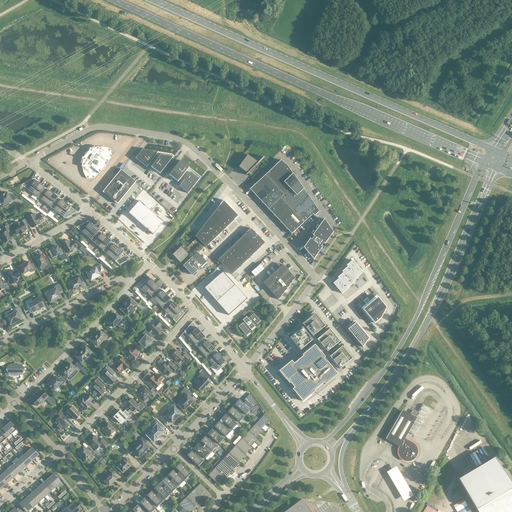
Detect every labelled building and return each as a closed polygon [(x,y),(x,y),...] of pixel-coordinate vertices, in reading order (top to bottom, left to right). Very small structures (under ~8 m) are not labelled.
[(97,147),(95,148),(94,149),(92,149),(90,148),(89,149),(90,150),(83,158),(83,157),(81,158),(83,160),(83,161),(83,162),(82,163),(82,164),(82,165),(82,166),(82,167),(82,168),(83,169),(83,170),(83,171),(83,172),(84,173),(84,174),(84,175),(85,176),(86,177),(86,178),(94,178),(112,157),(111,149),(110,149),(109,149),(108,148),(107,148),(105,147),(104,147),(103,147),(101,147),(100,147),(99,147),(98,147),(97,147)] [(142,149),(135,158),(146,167),(158,152),(142,149)] [(238,167),(247,173),(248,174),(251,176),(260,164),(248,154),(238,167)] [(161,155),(151,167),(160,174),(173,157),(161,155)] [(189,167),(180,160),(169,175),(178,182),(189,167)] [(265,175),(271,182),(273,184),(289,168),(288,166),(281,160),(265,175)] [(298,181),(289,168),(273,184),(277,189),(283,196),(298,181)] [(118,204),(129,190),(136,182),(121,170),(103,192),(105,194),(110,197),(114,201),(118,204)] [(199,179),(190,172),(179,187),(188,193),(199,179)] [(271,182),(265,175),(250,189),(256,196),(271,182)] [(33,178),(21,185),(33,194),(40,184),(33,178)] [(309,197),(298,181),(283,196),(289,203),(295,210),(309,197)] [(277,189),(273,184),(271,182),(256,196),(262,202),(277,189)] [(47,189),(40,184),(33,194),(39,199),(47,189)] [(53,194),(47,189),(39,199),(46,204),(53,194)] [(283,196),(277,189),(262,202),(268,209),(283,196)] [(5,194),(4,193),(1,195),(1,196),(0,196),(0,199),(3,206),(4,205),(5,207),(9,204),(8,203),(11,201),(12,202),(17,198),(12,194),(9,196),(7,193),(5,194)] [(60,198),(53,194),(46,204),(52,208),(60,198)] [(289,203),(283,196),(268,209),(275,216),(289,203)] [(319,211),(309,197),(295,210),(305,222),(313,214),(314,216),(319,211)] [(66,203),(60,198),(52,208),(58,213),(66,203)] [(223,200),(220,205),(227,213),(231,209),(223,200)] [(139,201),(129,213),(141,224),(152,211),(139,201)] [(78,212),(66,203),(58,213),(66,219),(78,212)] [(295,210),(289,203),(275,216),(281,223),(295,210)] [(220,205),(216,209),(223,217),(227,213),(220,205)] [(216,209),(213,214),(219,220),(223,217),(216,209)] [(231,209),(227,213),(234,220),(238,216),(231,209)] [(305,222),(295,210),(281,223),(292,234),(305,222)] [(152,211),(141,224),(153,235),(164,222),(152,211)] [(36,217),(34,213),(30,216),(31,218),(28,219),(33,228),(37,225),(37,224),(44,220),(41,215),(36,217)] [(227,213),(223,217),(230,224),(234,220),(227,213)] [(213,214),(209,218),(216,226),(220,222),(219,220),(213,214)] [(223,217),(219,220),(220,222),(226,228),(230,224),(223,217)] [(209,218),(206,223),(212,230),(216,226),(209,218)] [(28,225),(25,219),(22,221),(23,222),(20,224),(19,222),(15,225),(16,226),(13,227),(17,235),(20,233),(21,234),(25,232),(24,231),(27,229),(25,227),(28,225)] [(314,236),(313,238),(312,240),(310,239),(304,248),(314,259),(322,247),(321,246),(323,243),(325,244),(333,232),(324,219),(313,235),(314,236)] [(88,221),(76,227),(86,236),(95,227),(88,221)] [(220,222),(216,226),(222,231),(226,228),(220,222)] [(206,223),(202,227),(208,233),(212,230),(206,223)] [(8,226),(8,225),(2,228),(4,231),(3,233),(0,234),(5,243),(11,239),(7,232),(11,230),(10,229),(10,228),(9,228),(9,227),(9,226),(8,226)] [(216,226),(212,230),(218,235),(222,231),(216,226)] [(101,232),(95,227),(86,236),(92,241),(101,232)] [(202,227),(199,232),(204,237),(208,233),(202,227)] [(251,229),(247,232),(254,239),(258,236),(251,229)] [(212,230),(208,233),(214,239),(218,235),(212,230)] [(107,237),(101,232),(92,241),(98,247),(107,237)] [(199,232),(195,236),(200,241),(204,237),(199,232)] [(247,232),(244,235),(251,242),(253,240),(254,239),(247,232)] [(208,233),(204,237),(210,243),(214,239),(208,233)] [(244,235),(240,239),(247,246),(249,244),(251,242),(244,235)] [(254,239),(253,240),(260,247),(265,243),(258,236),(254,239)] [(113,243),(107,237),(98,247),(104,252),(113,243)] [(204,237),(200,241),(206,247),(210,243),(204,237)] [(200,243),(196,239),(193,242),(192,243),(187,248),(181,242),(183,244),(175,252),(172,255),(174,257),(175,256),(179,260),(178,261),(180,263),(200,243)] [(240,239),(237,242),(243,249),(245,248),(247,246),(240,239)] [(67,253),(68,252),(69,253),(69,254),(72,252),(73,251),(72,250),(73,249),(77,247),(74,241),(71,243),(72,243),(70,244),(68,240),(62,244),(67,253)] [(251,242),(249,244),(256,251),(260,247),(253,240),(251,242)] [(237,242),(233,246),(240,253),(241,251),(243,249),(237,242)] [(119,248),(113,243),(104,252),(110,257),(119,248)] [(247,246),(245,248),(252,255),(256,251),(249,244),(247,246)] [(233,246),(229,249),(236,256),(237,255),(240,253),(233,246)] [(55,247),(52,249),(48,251),(51,256),(51,257),(52,258),(53,259),(54,260),(55,260),(56,259),(56,258),(56,257),(56,256),(59,254),(62,261),(67,259),(60,248),(59,249),(58,247),(56,248),(55,247)] [(131,259),(119,248),(110,257),(119,265),(131,259)] [(243,249),(241,251),(248,259),(252,255),(245,248),(243,249)] [(229,249),(226,253),(232,260),(233,259),(236,256),(229,249)] [(240,253),(237,255),(244,263),(248,259),(241,251),(240,253)] [(197,252),(183,266),(192,275),(206,262),(197,252)] [(226,253),(222,256),(228,263),(229,263),(232,260),(226,253)] [(38,264),(38,265),(37,265),(39,268),(40,268),(44,266),(46,270),(52,267),(48,259),(45,261),(41,255),(35,258),(38,264)] [(236,256),(233,259),(240,267),(244,263),(237,255),(236,256)] [(222,256),(218,260),(225,267),(228,263),(222,256)] [(232,260),(229,263),(236,270),(240,267),(233,259),(232,260)] [(358,278),(357,277),(362,272),(353,260),(347,265),(348,267),(342,271),(343,273),(338,277),(339,279),(333,283),(342,294),(348,289),(347,288),(353,283),(352,282),(358,278)] [(20,267),(23,274),(30,270),(32,272),(37,269),(33,263),(31,265),(29,262),(25,264),(23,265),(20,267)] [(228,263),(225,267),(232,274),(236,270),(229,263),(228,263)] [(98,267),(97,267),(96,268),(90,271),(89,271),(88,270),(86,271),(85,273),(88,278),(89,277),(91,280),(94,279),(94,278),(96,277),(97,278),(100,276),(98,273),(100,272),(104,270),(101,265),(98,267)] [(295,278),(283,265),(263,282),(278,299),(282,296),(281,296),(284,293),(284,292),(287,289),(286,289),(290,286),(289,285),(292,282),(292,281),(295,278)] [(11,284),(13,283),(13,284),(14,284),(17,283),(17,282),(16,281),(18,280),(17,278),(20,276),(17,270),(12,273),(11,271),(9,273),(9,272),(8,272),(6,273),(6,274),(11,284)] [(223,271),(204,288),(229,315),(247,299),(223,271)] [(53,273),(48,276),(54,286),(59,284),(53,273)] [(74,280),(75,281),(69,284),(72,291),(76,289),(76,290),(79,288),(79,287),(82,285),(81,283),(84,281),(81,276),(74,280)] [(141,286),(146,292),(155,283),(150,277),(141,286)] [(0,290),(3,289),(6,294),(11,291),(7,283),(4,285),(0,278),(0,290)] [(161,289),(155,283),(146,292),(152,298),(161,289)] [(51,288),(52,289),(53,290),(46,294),(50,303),(61,297),(59,293),(63,291),(59,284),(51,288)] [(167,295),(161,289),(152,298),(158,303),(167,295)] [(38,296),(39,298),(39,299),(33,302),(31,299),(25,302),(27,305),(29,304),(33,312),(44,306),(42,304),(45,302),(40,294),(38,296)] [(172,301),(167,295),(158,303),(163,309),(172,301)] [(135,297),(133,300),(132,300),(130,298),(120,309),(128,316),(131,312),(133,313),(136,310),(134,309),(140,302),(135,297)] [(387,307),(378,297),(371,303),(369,301),(370,301),(366,304),(368,306),(363,309),(375,323),(381,318),(387,307)] [(178,306),(172,301),(163,309),(169,315),(178,306)] [(184,313),(178,306),(169,315),(176,323),(184,313)] [(15,309),(16,311),(17,312),(6,317),(10,325),(21,319),(19,316),(23,314),(19,307),(15,309)] [(238,318),(240,321),(248,313),(246,311),(238,318)] [(254,314),(250,317),(248,319),(247,317),(246,317),(247,317),(243,320),(244,322),(243,324),(242,323),(242,324),(239,327),(238,326),(238,327),(247,337),(246,336),(250,333),(251,334),(249,332),(251,330),(252,331),(251,330),(255,327),(256,328),(254,326),(256,324),(257,325),(256,324),(260,321),(261,322),(254,313),(254,314)] [(303,324),(310,332),(313,336),(326,326),(315,313),(303,324)] [(116,325),(117,325),(119,327),(123,322),(124,323),(127,320),(122,315),(120,317),(116,314),(113,317),(113,318),(111,319),(108,323),(113,328),(116,325)] [(158,314),(157,315),(164,322),(165,321),(158,314)] [(152,332),(157,336),(162,330),(159,328),(162,325),(157,321),(155,324),(154,324),(149,329),(150,330),(148,331),(151,333),(152,332)] [(172,328),(165,321),(164,322),(171,329),(172,328)] [(192,322),(184,332),(192,341),(201,333),(192,322)] [(351,327),(350,327),(348,329),(363,347),(365,344),(369,338),(356,323),(351,327)] [(302,327),(299,330),(290,338),(300,350),(312,341),(313,340),(306,332),(302,327)] [(317,339),(324,347),(328,352),(340,341),(330,329),(317,339)] [(105,330),(103,333),(102,333),(101,332),(100,331),(100,332),(96,335),(96,336),(95,336),(95,337),(91,341),(97,346),(97,347),(98,346),(97,346),(100,343),(101,344),(102,344),(103,344),(104,343),(104,342),(104,341),(103,340),(106,337),(108,339),(111,336),(105,330)] [(146,348),(147,349),(150,346),(149,345),(152,341),(146,335),(148,333),(149,334),(146,330),(139,337),(142,339),(139,342),(145,348),(146,348)] [(206,339),(201,333),(192,341),(197,347),(206,339)] [(211,345),(206,339),(197,347),(202,353),(211,345)] [(294,363),(292,360),(287,364),(288,364),(279,371),(286,379),(290,383),(291,383),(295,387),(293,389),(296,393),(303,401),(311,395),(316,391),(315,390),(324,382),(325,384),(338,374),(326,360),(327,359),(315,344),(302,355),(303,356),(300,359),(299,358),(297,360),(298,360),(294,363)] [(126,354),(133,361),(139,356),(136,353),(137,351),(137,352),(140,349),(135,345),(132,349),(131,348),(126,354)] [(217,351),(211,345),(202,353),(207,359),(217,351)] [(91,346),(88,348),(88,349),(86,347),(85,347),(81,351),(80,352),(76,356),(76,357),(82,362),(85,359),(86,360),(87,360),(88,360),(89,359),(89,358),(89,357),(88,356),(91,353),(93,355),(97,352),(91,346)] [(331,355),(331,356),(330,356),(337,364),(337,365),(340,369),(353,358),(342,346),(331,355)] [(172,357),(179,363),(182,360),(183,360),(186,362),(190,357),(185,353),(185,354),(183,356),(177,350),(173,355),(173,356),(172,357)] [(222,357),(217,351),(207,359),(212,365),(222,357)] [(114,367),(119,371),(120,371),(119,371),(121,369),(122,369),(121,368),(122,368),(125,370),(127,368),(127,369),(128,369),(130,368),(129,367),(129,366),(131,364),(123,357),(121,359),(121,358),(120,358),(118,360),(118,361),(119,361),(117,363),(118,363),(114,367)] [(227,363),(222,357),(212,365),(217,371),(227,363)] [(75,365),(74,366),(73,366),(70,363),(62,371),(67,377),(75,369),(77,367),(80,370),(82,367),(77,362),(75,364),(75,365)] [(165,363),(160,369),(168,376),(170,374),(171,374),(174,371),(175,371),(178,368),(171,363),(169,365),(168,365),(165,363)] [(22,365),(15,364),(9,365),(6,370),(9,374),(13,375),(14,375),(16,375),(17,375),(18,375),(22,374),(24,370),(22,365)] [(102,377),(111,385),(116,379),(113,376),(115,373),(113,371),(108,366),(103,371),(106,373),(102,377)] [(209,377),(203,370),(200,374),(201,375),(199,378),(202,381),(196,387),(201,392),(210,382),(207,380),(209,377)] [(153,376),(148,382),(156,389),(161,383),(160,382),(163,378),(159,374),(156,377),(157,377),(156,379),(153,376)] [(66,381),(61,376),(58,379),(56,377),(48,384),(50,387),(50,388),(50,389),(50,390),(51,391),(53,391),(54,390),(58,385),(60,387),(66,381)] [(96,395),(99,397),(101,395),(102,396),(104,393),(103,393),(104,392),(102,389),(105,386),(101,382),(101,383),(97,379),(92,384),(94,385),(93,386),(94,387),(91,390),(93,392),(93,393),(95,395),(96,395)] [(142,390),(137,395),(144,401),(145,401),(146,401),(147,399),(148,398),(147,397),(151,394),(154,397),(157,394),(152,389),(150,391),(144,386),(141,389),(142,390)] [(193,400),(189,396),(191,394),(185,388),(181,392),(184,395),(180,399),(181,401),(178,404),(184,410),(193,400)] [(47,397),(42,391),(35,397),(34,397),(32,399),(32,400),(37,406),(47,397)] [(250,393),(244,400),(246,401),(244,403),(239,399),(235,404),(246,415),(245,413),(249,409),(251,410),(257,403),(250,393)] [(91,405),(89,403),(93,399),(88,394),(84,398),(79,403),(86,410),(91,405)] [(57,401),(52,397),(48,401),(52,406),(57,401)] [(126,405),(133,412),(137,408),(140,411),(145,407),(140,402),(138,405),(132,399),(126,405)] [(246,415),(235,404),(234,404),(239,408),(237,411),(232,406),(228,411),(239,422),(246,415)] [(72,407),(67,411),(69,413),(67,415),(71,420),(73,418),(76,420),(81,415),(72,407)] [(169,421),(172,424),(181,414),(174,407),(168,412),(166,410),(159,417),(166,424),(169,421)] [(120,410),(114,417),(121,424),(124,421),(125,422),(127,420),(129,421),(133,418),(127,412),(125,414),(123,414),(120,410)] [(57,414),(60,416),(56,420),(58,422),(57,422),(59,424),(58,424),(58,425),(57,426),(61,430),(60,429),(62,428),(63,427),(65,430),(69,426),(66,422),(65,422),(64,421),(62,418),(64,416),(60,411),(57,414)] [(239,422),(228,411),(228,412),(232,416),(230,418),(226,414),(221,419),(233,430),(239,422)] [(402,412),(402,411),(387,438),(400,445),(399,447),(399,448),(398,449),(398,450),(398,451),(398,452),(398,454),(399,455),(399,456),(400,457),(401,458),(402,459),(404,458),(404,460),(405,461),(406,461),(407,461),(408,461),(409,461),(410,461),(411,460),(412,460),(413,459),(414,459),(414,458),(415,458),(415,457),(416,456),(417,455),(417,454),(417,453),(417,452),(417,451),(417,450),(417,449),(417,448),(416,447),(416,446),(415,445),(415,444),(414,444),(413,443),(403,438),(413,420),(419,424),(421,421),(415,417),(414,418),(402,412)] [(264,414),(262,416),(256,424),(264,431),(261,429),(265,424),(266,425),(270,422),(264,414)] [(146,435),(154,442),(164,431),(162,429),(164,427),(155,419),(150,424),(154,428),(146,435)] [(233,430),(221,419),(225,423),(223,425),(219,421),(214,426),(226,437),(233,430)] [(14,425),(11,421),(7,424),(8,425),(8,424),(8,425),(6,427),(5,426),(5,427),(12,434),(16,430),(17,430),(14,426),(14,425)] [(101,430),(104,433),(109,438),(116,431),(116,432),(119,429),(114,425),(112,427),(108,423),(101,430)] [(264,431),(256,424),(249,431),(258,440),(259,440),(256,437),(260,433),(261,434),(264,431)] [(226,437),(214,426),(219,430),(217,433),(212,428),(207,434),(219,444),(226,437)] [(12,434),(5,427),(2,429),(3,429),(1,432),(0,430),(0,431),(7,439),(7,438),(9,440),(12,436),(11,435),(11,434),(11,435),(12,434)] [(258,440),(249,431),(242,438),(253,448),(251,446),(255,442),(256,443),(258,440)] [(219,444),(207,434),(212,438),(210,440),(205,436),(201,441),(212,452),(219,444)] [(96,449),(99,446),(101,446),(103,449),(108,444),(102,439),(100,441),(95,436),(89,442),(91,444),(91,445),(93,447),(94,447),(96,449)] [(140,439),(142,441),(142,442),(133,451),(139,457),(142,454),(143,453),(145,451),(148,448),(145,444),(147,442),(142,437),(140,439)] [(253,448),(242,438),(235,446),(247,456),(245,454),(249,450),(250,451),(253,448)] [(212,452),(201,441),(205,445),(203,447),(199,443),(194,448),(205,459),(212,452)] [(247,456),(235,446),(229,453),(241,464),(239,462),(243,458),(244,459),(247,456)] [(91,455),(92,456),(92,457),(96,453),(90,448),(88,450),(87,450),(86,450),(86,449),(83,447),(82,448),(81,447),(79,450),(79,451),(78,452),(82,456),(81,457),(84,460),(84,459),(86,461),(91,455)] [(33,448),(26,454),(32,461),(32,460),(35,457),(35,458),(39,455),(38,455),(33,448)] [(205,459),(194,448),(198,452),(196,455),(192,451),(187,456),(199,466),(205,459)] [(241,464),(229,453),(222,460),(234,472),(235,472),(233,470),(237,466),(238,467),(241,464)] [(32,461),(26,454),(24,455),(22,454),(19,457),(20,459),(26,466),(25,465),(29,463),(32,461)] [(511,511),(511,482),(511,481),(494,457),(459,479),(477,509),(478,511),(511,511)] [(123,461),(122,460),(120,462),(120,463),(121,463),(118,467),(117,467),(118,467),(123,472),(123,473),(123,472),(131,464),(132,464),(131,464),(127,459),(126,458),(126,459),(123,461)] [(26,466),(20,459),(13,465),(20,472),(19,471),(22,468),(23,469),(26,466)] [(234,472),(222,460),(215,468),(228,480),(228,479),(227,478),(231,474),(232,475),(234,472)] [(191,474),(180,463),(175,468),(179,472),(177,474),(173,470),(184,481),(191,474)] [(20,472),(13,465),(11,467),(10,465),(6,468),(8,470),(7,470),(13,477),(16,474),(17,475),(20,472)] [(397,467),(386,473),(401,500),(411,495),(397,467)] [(111,468),(109,470),(112,474),(104,481),(109,486),(117,478),(114,475),(116,473),(111,468)] [(228,480),(215,468),(208,475),(220,486),(224,481),(225,482),(228,480)] [(13,477),(7,470),(1,476),(7,483),(7,482),(10,479),(10,480),(13,477)] [(184,481),(173,470),(168,475),(172,479),(170,481),(166,477),(177,488),(184,481)] [(48,479),(55,487),(61,482),(59,480),(60,479),(57,476),(56,477),(54,474),(51,476),(51,477),(52,477),(49,480),(48,479)] [(177,488),(166,477),(161,482),(165,486),(163,488),(159,484),(170,495),(177,488)] [(55,487),(48,479),(45,481),(46,482),(43,485),(42,484),(50,492),(51,491),(52,493),(56,489),(55,488),(55,487)] [(211,494),(200,483),(193,490),(205,503),(208,500),(207,499),(211,494)] [(50,492),(42,484),(40,486),(40,487),(41,487),(38,490),(37,489),(44,497),(50,492)] [(170,495),(159,484),(154,489),(158,493),(156,495),(152,491),(163,502),(170,495)] [(44,497),(37,489),(34,491),(34,492),(35,492),(32,495),(31,494),(38,502),(44,497)] [(205,503),(193,490),(186,497),(198,510),(201,507),(200,506),(204,502),(205,503)] [(163,502),(152,491),(147,495),(151,500),(149,502),(145,498),(144,498),(155,509),(163,502)] [(38,502),(31,494),(29,496),(29,497),(29,496),(29,497),(26,500),(26,499),(25,499),(33,507),(38,502)] [(198,510),(186,497),(179,504),(186,511),(192,511),(196,508),(198,510)] [(152,511),(155,509),(144,498),(139,502),(144,507),(142,509),(137,505),(144,511),(152,511)] [(33,507),(25,499),(23,501),(23,502),(23,501),(24,502),(21,505),(20,504),(20,505),(21,506),(19,508),(22,511),(24,511),(26,511),(27,511),(29,511),(30,511),(34,509),(32,508),(33,507)] [(307,507),(302,499),(294,505),(284,511),(311,511),(307,507)] [(77,507),(74,503),(68,508),(71,511),(81,511),(84,509),(80,504),(77,507)] [(165,504),(172,511),(173,510),(166,503),(165,504)]
